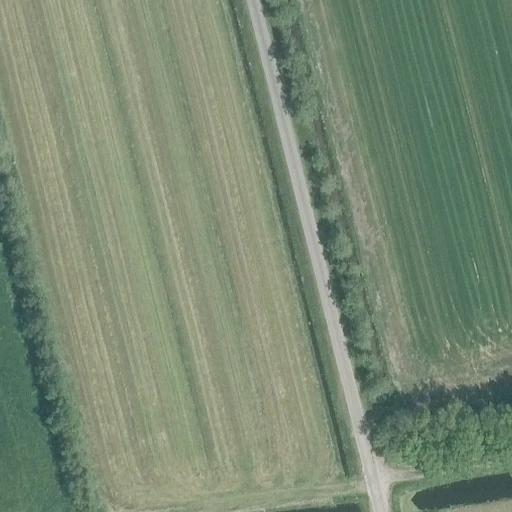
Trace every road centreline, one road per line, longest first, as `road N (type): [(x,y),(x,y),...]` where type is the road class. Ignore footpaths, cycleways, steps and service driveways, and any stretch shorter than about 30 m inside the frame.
road 1 (unclassified): [(247,0),(377,511)]
road 2 (track): [(369,480),(511,456)]
